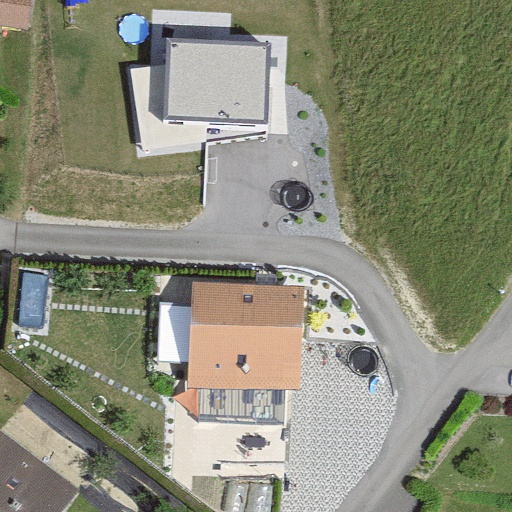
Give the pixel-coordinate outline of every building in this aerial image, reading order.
[(0,0),(0,21),(36,24),(37,0),(0,0)] [(271,44),(167,40),(163,126),(267,130),(271,44)] [(152,62),(133,62),(131,114),(151,114),(152,62)] [(309,268),(195,261),(188,369),(302,377),(309,268)] [(64,511),(88,474),(0,419),(0,511),(64,511)]
